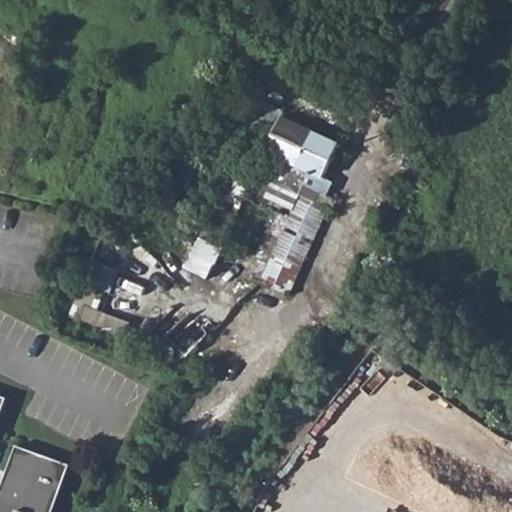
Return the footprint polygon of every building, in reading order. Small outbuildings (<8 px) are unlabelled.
[(275,106),(272,111),(281,115),(283,110),(275,106)] [(267,150),(324,178),(339,144),(281,119),(267,150)] [(268,262),(261,281),(306,188),(296,184),(261,260),(268,262)] [(290,296),(330,198),(307,186),(306,188),(261,281),(290,296)] [(74,311),(133,331),(150,279),(117,268),(126,243),(101,234),(74,311)] [(199,237),(190,269),(215,276),(224,244),(199,237)] [(194,307),(161,337),(181,360),(215,329),(194,307)] [(54,511),(72,462),(17,444),(0,494),(0,511),(54,511)]
